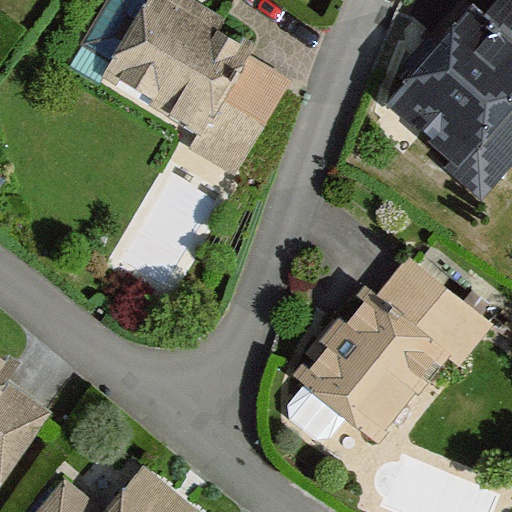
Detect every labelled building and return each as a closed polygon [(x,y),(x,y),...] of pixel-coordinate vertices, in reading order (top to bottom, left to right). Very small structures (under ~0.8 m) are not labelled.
[(236,168),(288,83),(151,0),(142,0),(93,81),(236,168)] [(464,4),(372,109),(477,201),(511,160),(511,0),(495,0),(480,18),(464,4)] [(294,379),(375,441),(439,357),(358,295),(294,379)] [(0,393),(0,467),(35,418),(0,393)] [(138,511),(90,470),(53,511),(138,511)]
